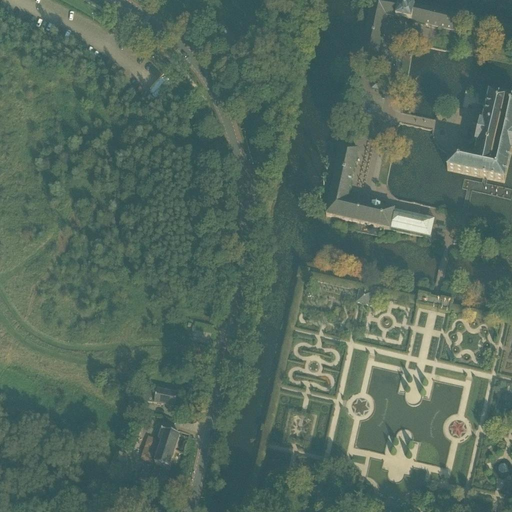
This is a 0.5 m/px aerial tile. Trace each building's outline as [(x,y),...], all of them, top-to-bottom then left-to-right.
[(411,7),(407,6),(403,6),(380,0),(373,0),(359,67),(375,70),(384,19),(400,21),(404,22),(407,23),(455,34),(459,19),(411,7)] [(475,159),(451,154),(447,172),(482,180),(488,181),(505,185),(511,155),(511,101),(489,96),(483,125),(481,125),(480,130),(477,130),(474,129),(472,139),(475,140),(478,141),(476,146),(478,146),(475,159)] [(435,221),(394,212),(348,202),(358,152),(341,148),(326,217),(431,240),(435,221)] [(357,294),(356,304),(370,306),(372,296),(357,294)] [(177,395),(145,390),(143,403),(175,409),(177,395)] [(158,454),(154,466),(169,470),(175,452),(180,437),(177,436),(176,435),(175,435),(162,431),(159,441),(161,444),(158,443),(154,453),(158,454)] [(503,475),(506,475),(509,472),(508,468),(505,466),(501,467),(499,470),(500,473),(503,475)] [(157,470),(152,480),(160,483),(164,474),(157,470)]
